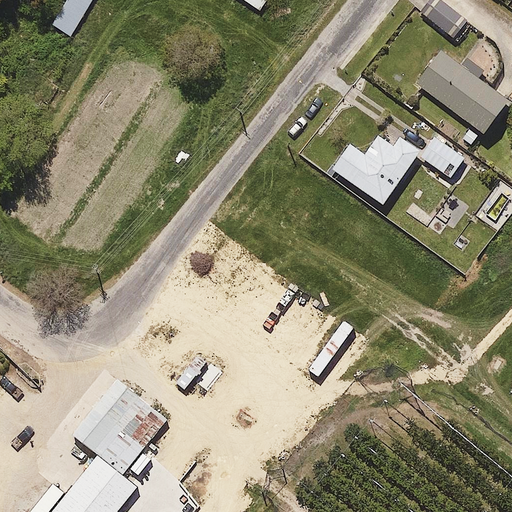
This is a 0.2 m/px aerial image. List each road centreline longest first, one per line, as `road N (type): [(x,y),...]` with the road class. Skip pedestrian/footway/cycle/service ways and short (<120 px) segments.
road 1 (residential): [(353,0),(96,331),(0,316)]
road 2 (unknown): [(22,320),(10,511)]
